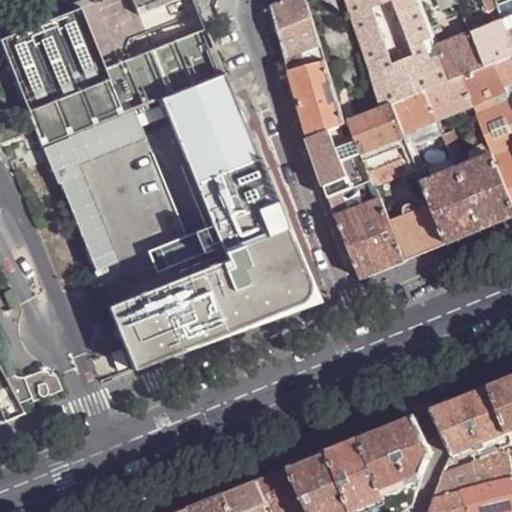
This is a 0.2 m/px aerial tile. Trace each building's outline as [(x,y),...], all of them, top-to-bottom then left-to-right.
[(99,0),(96,2),(0,39),(0,42),(95,273),(117,263),(76,161),(143,134),(132,106),(161,94),(164,100),(225,75),(206,28),(132,58),(128,48),(132,38),(150,31),(142,14),(178,0),(99,0)] [(292,0),(271,8),(287,61),(320,49),(304,0),(292,0)] [(419,0),(345,0),(383,110),(391,107),(426,93),(453,82),(439,48),(419,0)] [(434,0),(439,12),(460,6),(457,0),(434,0)] [(498,8),(495,0),(482,0),(487,12),(498,8)] [(511,2),(498,8),(504,22),(511,18),(511,2)] [(511,57),(511,42),(504,22),(471,34),(485,69),(495,65),(511,57)] [(461,79),(485,69),(471,34),(439,48),(453,82),(461,79)] [(287,61),(290,73),(325,64),(320,49),(287,61)] [(511,57),(495,65),(505,90),(511,86),(511,57)] [(290,73),(309,140),(345,126),(325,64),(290,73)] [(461,79),(473,108),(506,95),(505,90),(495,65),(485,69),(461,79)] [(134,298),(160,360),(240,328),(314,299),(225,75),(164,100),(223,247),(229,261),(187,278),(134,298)] [(426,93),(438,122),(473,108),(461,79),(453,82),(426,93)] [(391,107),(403,135),(438,122),(426,93),(391,107)] [(473,108),(477,118),(510,104),(509,99),(506,95),(473,108)] [(511,108),(510,104),(477,118),(492,156),(511,206),(511,108)] [(350,124),(363,157),(406,141),(403,135),(391,107),(383,110),(350,124)] [(406,141),(409,149),(443,136),(438,122),(403,135),(406,141)] [(345,126),(309,140),(338,220),(348,216),(348,215),(342,201),(371,190),(375,189),(375,188),(363,157),(350,124),(345,126)] [(443,137),(455,164),(463,161),(458,147),(460,146),(455,133),(443,137)] [(406,141),(363,157),(375,188),(400,178),(418,172),(409,149),(406,141)] [(504,223),(511,219),(511,206),(492,156),(457,171),(482,232),(504,223)] [(432,206),(448,246),(469,237),(482,232),(457,171),(423,185),(432,206)] [(424,256),(448,246),(432,206),(418,212),(408,187),(404,185),(399,185),(395,188),(393,194),(402,217),(389,222),(394,233),(396,239),(405,262),(405,264),(424,256)] [(338,220),(361,280),(388,269),(405,262),(396,239),(394,233),(389,222),(381,202),(375,189),(371,190),(342,201),(348,215),(348,216),(338,220)] [(223,247),(182,264),(187,278),(229,261),(223,247)] [(160,360),(134,298),(109,309),(134,371),(156,362),(160,360)] [(14,375),(6,379),(18,404),(27,400),(31,398),(33,402),(62,390),(57,378),(54,376),(50,375),(47,372),(42,372),(25,378),(20,379),(14,375)] [(511,379),(489,388),(510,433),(511,432),(511,379)] [(459,401),(432,412),(452,453),(453,456),(455,456),(471,449),(479,447),(483,445),(494,440),(510,433),(489,388),(459,401)] [(434,453),(417,418),(389,429),(361,441),(381,491),(407,482),(412,480),(424,475),(434,453)] [(511,445),(511,437),(510,433),(494,440),(498,450),(511,445)] [(381,491),(361,441),(342,448),(329,453),(352,511),(357,511),(385,501),(381,491)] [(511,479),(511,464),(509,452),(506,453),(476,465),(472,467),(478,488),(511,479)] [(352,511),(329,453),(307,462),(289,469),(308,510),(309,511),(352,511)] [(457,463),(455,456),(453,456),(452,453),(444,470),(457,463)] [(478,488),(472,467),(442,477),(435,499),(463,491),(464,493),(478,489),(478,488)] [(271,477),(257,483),(272,511),(303,511),(308,510),(289,469),(271,477)] [(504,511),(511,510),(511,479),(478,488),(478,489),(464,493),(468,511),(504,511)] [(272,511),(257,483),(236,491),(224,495),(230,511),(272,511)] [(468,511),(464,493),(463,491),(435,499),(429,511),(468,511)] [(230,511),(224,495),(202,504),(189,510),(190,511),(230,511)]
